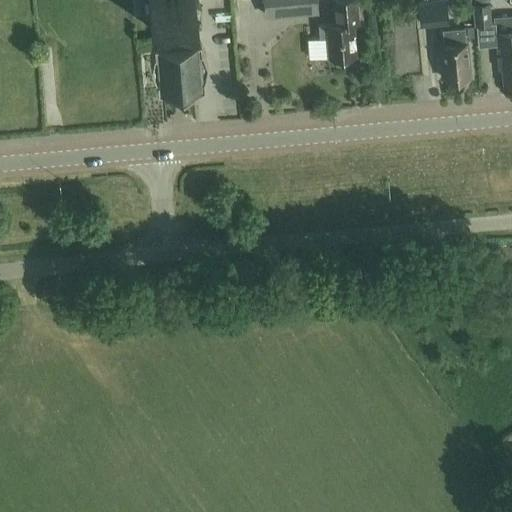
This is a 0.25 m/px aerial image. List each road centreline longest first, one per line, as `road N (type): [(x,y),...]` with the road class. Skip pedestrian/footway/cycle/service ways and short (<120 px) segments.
road 1 (tertiary): [(159,151),(511,120)]
road 2 (unclassified): [(177,260),(511,225)]
road 3 (unclassified): [(0,280),(177,260)]
road 4 (tertiary): [(0,164),(159,151)]
